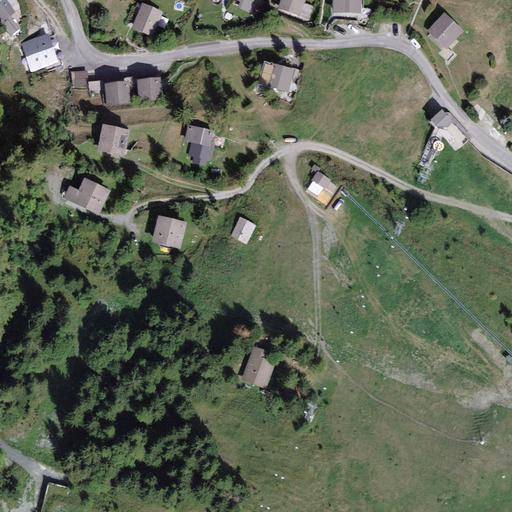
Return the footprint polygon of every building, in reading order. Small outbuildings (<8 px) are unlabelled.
[(0,0),(0,27),(7,37),(15,31),(5,17),(10,14),(0,0)] [(229,0),(229,1),(239,5),(237,11),(256,18),(262,0),(229,0)] [(303,0),(280,0),(277,12),(299,18),(303,0)] [(329,0),(332,18),(363,18),(360,0),(329,0)] [(162,14),(139,6),(130,30),(152,38),(162,14)] [(440,15),(424,32),(443,50),(459,34),(440,15)] [(54,37),(36,43),(45,68),(63,61),(54,37)] [(291,72),(269,67),(263,89),(286,95),(291,72)] [(88,73),(74,74),(76,91),(90,89),(88,73)] [(160,80),(135,84),(138,105),(163,101),(160,80)] [(126,85),(102,87),(105,109),(129,106),(126,85)] [(438,111),(427,122),(455,151),(469,137),(445,113),(442,115),(438,111)] [(212,133),(184,128),(181,143),(189,145),(186,158),(211,162),(214,145),(210,144),(212,133)] [(128,134),(100,129),(95,154),(123,159),(128,134)] [(326,182),(314,174),(309,183),(321,190),(326,182)] [(107,193),(80,182),(75,193),(67,190),(62,203),(97,217),(107,193)] [(232,237),(248,243),(256,223),(239,217),(232,237)] [(183,226),(154,220),(149,246),(178,251),(183,226)] [(267,355),(251,350),(241,384),(265,391),(273,365),(265,363),(267,355)]
